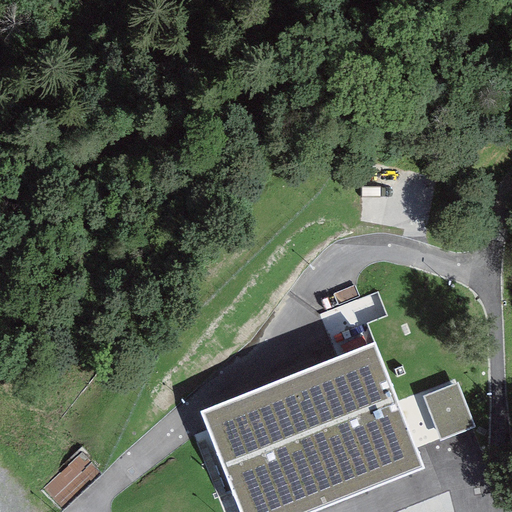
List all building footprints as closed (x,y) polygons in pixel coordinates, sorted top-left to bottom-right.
[(316,206),(281,183),(247,234),(283,257),(316,206)] [(232,330),(196,307),(163,358),(198,381),(232,330)] [(352,365),(230,411),(263,502),(386,456),(352,365)] [(61,504),(103,473),(88,453),(46,484),(61,504)] [(213,475),(219,495),(233,492),(227,471),(213,475)]
